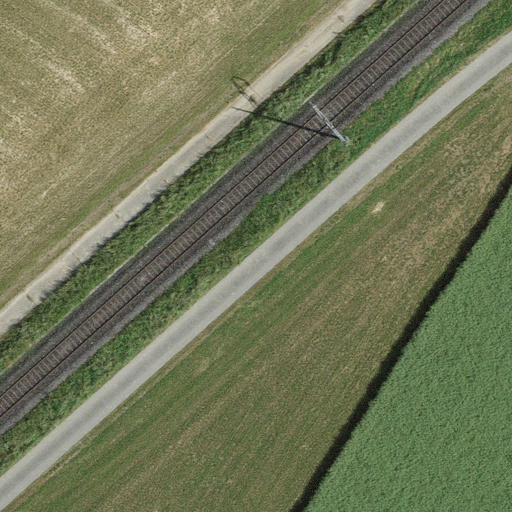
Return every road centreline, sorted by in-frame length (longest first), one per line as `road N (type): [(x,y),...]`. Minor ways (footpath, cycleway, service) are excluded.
road 1 (track): [(511,43),(0,494)]
road 2 (track): [(0,320),(342,0)]
